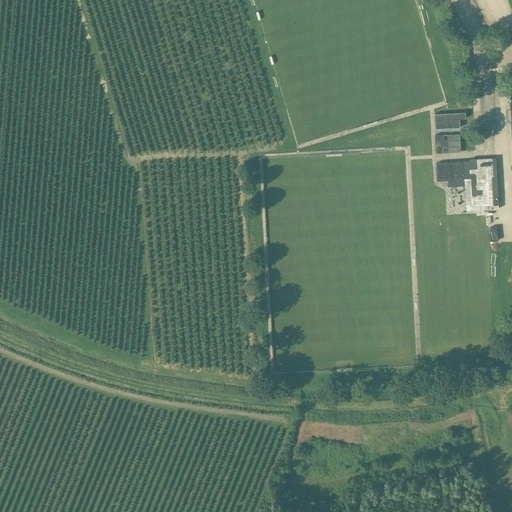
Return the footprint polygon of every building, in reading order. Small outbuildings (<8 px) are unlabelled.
[(465,119),(465,113),(435,115),(435,129),(460,128),(459,120),(465,119)] [(435,135),(436,153),(447,152),(446,140),(444,140),(443,134),(435,135)] [(447,134),(448,152),(461,151),(460,134),(447,134)] [(465,185),(466,210),(498,209),(495,158),(469,160),(469,161),(436,163),(437,180),(448,180),(448,186),(465,185)] [(446,221),(463,221),(462,189),(445,189),(446,221)] [(489,227),(492,246),(503,245),(503,240),(499,240),(497,226),(489,227)]
